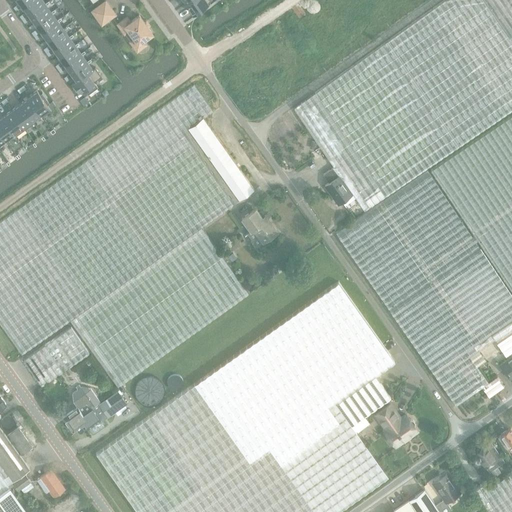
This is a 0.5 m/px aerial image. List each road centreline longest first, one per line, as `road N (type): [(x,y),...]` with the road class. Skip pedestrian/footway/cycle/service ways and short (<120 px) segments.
road 1 (unclassified): [(462,433),(201,62)]
road 2 (unknown): [(0,207),(201,62)]
road 3 (tertiary): [(0,366),(105,511)]
road 4 (unclassified): [(462,433),(353,511)]
